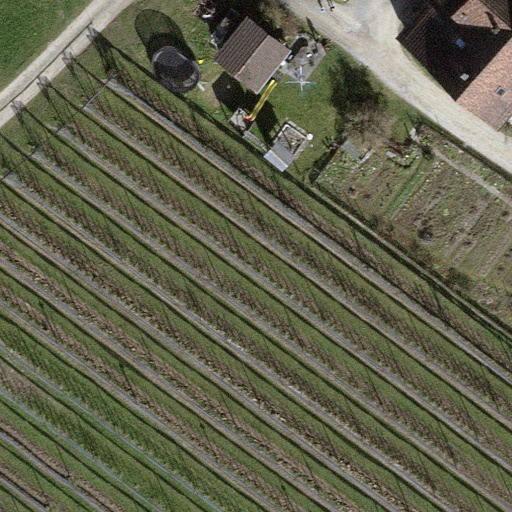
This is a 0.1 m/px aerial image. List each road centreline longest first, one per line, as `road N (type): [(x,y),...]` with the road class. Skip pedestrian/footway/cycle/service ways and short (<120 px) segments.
road 1 (track): [(386,0),(354,37),(511,160)]
road 2 (track): [(0,111),(111,0)]
